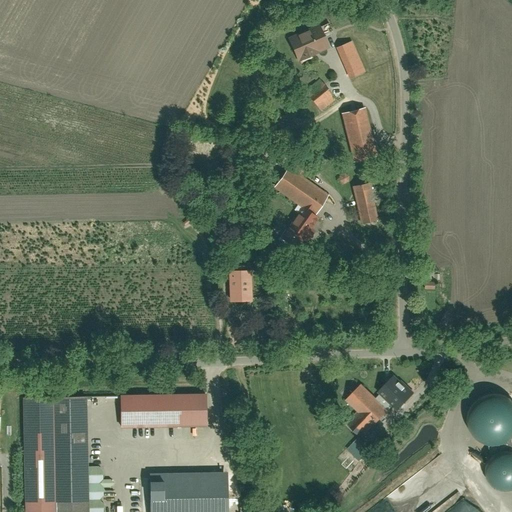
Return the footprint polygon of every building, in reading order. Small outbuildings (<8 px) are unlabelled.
[(329,50),(319,27),(288,40),(298,63),(329,50)] [(357,94),(383,83),(362,34),(336,45),(357,94)] [(320,112),(335,100),(319,80),(305,91),(320,112)] [(353,166),(378,159),(365,108),(308,122),(314,144),(345,136),(353,166)] [(315,217),(329,196),(288,169),(274,190),(302,208),(285,236),(303,248),(320,221),(315,217)] [(361,226),(379,222),(371,185),(353,189),(361,226)] [(252,300),(251,270),(228,271),(229,301),(252,300)] [(379,394),(380,395),(376,399),(387,410),(392,406),(398,411),(414,393),(395,376),(379,394)] [(347,423),(361,437),(387,410),(376,399),(361,385),(347,400),(358,411),(347,423)] [(511,397),(508,395),(500,391),(491,390),(482,392),(475,398),(469,405),(467,414),(467,423),(471,431),(476,437),(483,442),(492,444),(500,443),(508,440),(511,435),(511,397)] [(206,429),(206,396),(120,397),(120,430),(206,429)] [(89,398),(22,399),(24,511),(104,511),(105,506),(112,506),(116,501),(112,497),(104,498),(104,489),(112,489),(116,485),(111,481),(104,481),(104,472),(100,468),(90,468),(89,398)] [(320,447),(316,408),(305,409),(310,448),(320,447)] [(360,438),(346,451),(352,459),(357,455),(359,458),(370,449),(360,438)] [(511,447),(508,447),(501,447),(494,450),(489,455),(486,461),(485,468),(487,475),(490,481),(495,485),(502,488),(508,488),(511,487),(511,447)] [(227,511),(226,475),(150,477),(150,511),(227,511)]
